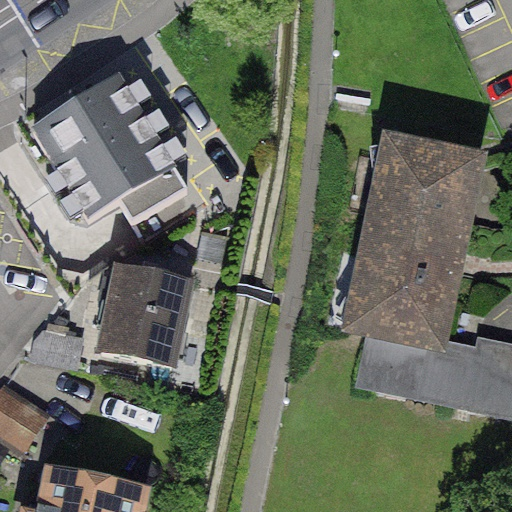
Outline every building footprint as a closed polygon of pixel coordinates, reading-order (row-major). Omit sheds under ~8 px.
[(193,205),(117,84),(0,157),(0,179),(66,284),(193,205)] [(448,343),(488,153),(386,132),(344,331),(371,336),(446,352),(448,343)] [(183,385),(201,291),(112,274),(94,368),(183,385)] [(511,348),(481,342),(479,349),(448,343),(446,352),(371,336),(361,387),(511,418),(511,348)] [(46,423),(5,393),(0,400),(0,447),(17,461),(46,423)] [(148,511),(150,503),(41,482),(35,511),(148,511)]
